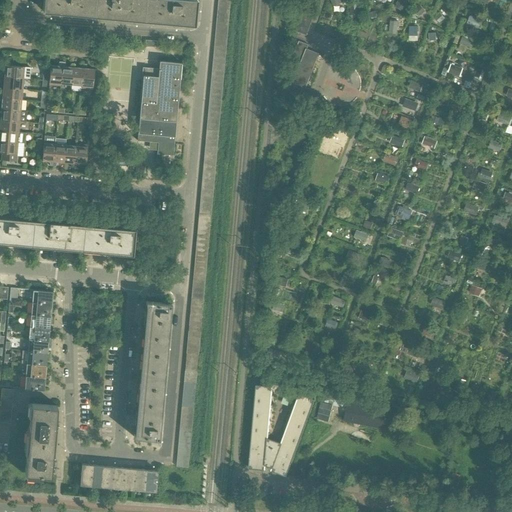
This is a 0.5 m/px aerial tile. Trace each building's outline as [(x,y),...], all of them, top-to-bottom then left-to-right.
[(42,11),(160,21),(194,24),(194,23),(195,23),(196,0),(42,0),(42,10),(42,11)] [(406,0),(400,0),(395,6),(401,10),(408,1),(406,0)] [(420,5),(415,10),(420,15),(425,10),(420,5)] [(301,7),(297,30),(297,32),(307,36),(316,13),(301,7)] [(444,18),(440,13),(435,18),(440,22),(444,18)] [(467,23),(478,27),(480,21),(470,17),(467,23)] [(391,21),(390,32),(396,33),(398,22),(391,21)] [(470,38),(463,35),(460,44),(469,47),(470,44),(472,41),(472,40),(470,40),(470,38)] [(308,45),(299,41),(291,61),(291,76),(291,80),(289,84),(292,85),(291,89),(292,92),(294,95),(297,96),(300,95),(302,94),(303,93),(304,90),(305,90),(308,80),(319,54),(307,49),(308,45)] [(60,86),(60,84),(62,62),(59,61),(59,62),(58,66),(50,65),(49,85),(60,86)] [(141,96),(141,102),(141,103),(139,117),(139,118),(137,141),(155,142),(154,147),(157,147),(157,154),(173,155),(176,121),(177,112),(179,80),(181,64),(181,63),(172,62),(161,61),(159,61),(158,77),(143,75),(142,81),(143,81),(141,96)] [(60,84),(71,85),(73,67),(65,67),(65,63),(65,62),(62,62),(60,84)] [(71,85),(81,85),(82,80),(83,64),(80,63),(80,64),(81,64),(79,68),(73,67),(71,85)] [(82,80),(81,85),(81,88),(92,89),(94,69),(87,69),(86,64),(87,64),(83,64),(82,80)] [(0,76),(23,78),(29,79),(30,68),(5,65),(4,73),(0,73),(0,76)] [(449,72),(460,76),(462,69),(451,65),(449,72)] [(0,78),(4,80),(3,88),(23,89),(23,78),(0,76),(0,78)] [(412,81),(409,87),(420,92),(422,85),(412,81)] [(0,97),(22,99),(23,89),(3,88),(2,94),(0,94),(0,97)] [(438,102),(447,105),(449,99),(441,96),(438,102)] [(0,101),(2,102),(1,110),(20,111),(21,110),(22,99),(0,97),(0,101)] [(403,106),(414,110),(416,103),(406,100),(403,106)] [(0,119),(20,121),(26,122),(27,111),(21,110),(20,111),(1,110),(0,116),(0,119)] [(498,121),(508,125),(510,118),(500,114),(498,121)] [(444,120),(433,116),(431,123),(441,127),(444,120)] [(0,130),(19,132),(20,121),(0,119),(0,130)] [(0,141),(18,143),(25,143),(26,133),(19,132),(0,130),(0,141)] [(44,141),(42,160),(49,161),(50,165),(50,166),(53,166),(55,144),(55,142),(55,140),(55,137),(44,136),(44,141)] [(404,140),(393,136),(391,142),(402,146),(404,140)] [(425,137),(423,143),(434,148),(436,141),(425,137)] [(55,142),(53,166),(56,166),(55,166),(57,162),(64,162),(66,145),(66,141),(55,140),(55,142)] [(18,143),(0,141),(0,159),(16,161),(18,143)] [(489,147),(499,151),(501,144),(492,141),(489,147)] [(76,146),(74,168),(77,168),(78,164),(86,164),(87,145),(76,144),(76,146)] [(71,168),(74,168),(76,146),(66,145),(64,162),(71,163),(71,167),(71,168)] [(383,160),(395,165),(398,158),(386,153),(383,160)] [(415,166),(424,170),(426,163),(417,160),(415,166)] [(479,173),(478,176),(490,180),(492,173),(482,170),(481,173),(479,173)] [(390,178),(378,174),(376,180),(388,184),(390,178)] [(487,185),(479,182),(476,180),(473,187),(484,191),(487,185)] [(419,187),(408,183),(406,190),(417,193),(419,187)] [(503,199),(511,201),(511,194),(506,192),(503,199)] [(298,212),(305,215),(309,203),(302,201),(298,212)] [(467,205),(465,211),(476,215),(478,209),(467,205)] [(397,213),(405,216),(407,209),(400,206),(397,213)] [(0,241),(30,244),(32,218),(0,215),(0,241)] [(494,223),(505,227),(508,220),(497,216),(494,223)] [(32,244),(81,249),(83,223),(32,218),(30,244),(32,244)] [(83,223),(81,249),(132,253),(132,252),(134,228),(134,227),(83,223)] [(389,236),(400,239),(402,233),(391,229),(389,236)] [(368,235),(357,231),(355,237),(366,241),(368,235)] [(459,242),(466,244),(468,238),(461,235),(459,242)] [(489,238),(487,244),(493,246),(495,240),(489,238)] [(287,244),(284,251),(291,253),(293,246),(287,244)] [(347,258),(358,261),(360,255),(350,251),(347,258)] [(462,254),(450,251),(448,258),(459,261),(462,254)] [(381,258),(379,264),(388,267),(390,261),(381,258)] [(478,261),(476,267),(478,268),(485,271),(488,264),(480,262),(478,261)] [(343,279),(351,282),(353,275),(346,273),(343,279)] [(288,280),(277,276),(275,283),(286,286),(288,280)] [(444,282),(451,284),(453,278),(446,276),(444,282)] [(481,289),(472,286),(470,291),(479,295),(481,289)] [(10,287),(9,300),(16,301),(18,288),(10,287)] [(33,290),(32,302),(51,304),(51,303),(52,303),(51,303),(51,299),(52,299),(53,292),(52,292),(53,292),(53,291),(33,289),(33,290)] [(334,296),(331,303),(341,307),(344,300),(334,296)] [(434,297),(431,304),(442,309),(445,302),(434,297)] [(144,325),(141,362),(136,413),(135,425),(134,434),(134,437),(159,439),(159,436),(171,306),(171,303),(146,301),(146,304),(145,312),(145,313),(144,325)] [(32,302),(31,315),(50,317),(50,315),(51,316),(51,315),(50,315),(50,311),(51,311),(52,305),(51,305),(51,304),(32,302)] [(284,305),(274,303),(273,310),(282,312),(284,305)] [(359,317),(370,321),(372,314),(362,311),(359,317)] [(31,315),(30,327),(49,329),(49,328),(49,327),(49,323),(50,323),(51,317),(50,317),(31,315)] [(328,319),(326,326),(334,329),(336,322),(328,319)] [(7,329),(6,337),(11,337),(11,333),(17,329),(14,325),(9,329),(7,329)] [(30,327),(29,339),(48,341),(48,340),(48,335),(49,335),(49,329),(30,327)] [(425,327),(423,333),(433,337),(436,330),(425,327)] [(29,339),(28,351),(47,353),(47,352),(47,348),(48,348),(48,341),(29,339)] [(315,350),(324,353),(326,347),(317,344),(315,350)] [(267,356),(279,360),(282,352),(269,348),(267,356)] [(415,355),(424,359),(427,352),(417,349),(415,355)] [(21,363),(27,363),(45,365),(45,364),(46,365),(46,364),(46,360),(47,360),(47,354),(46,354),(47,353),(28,351),(22,351),(21,363)] [(343,362),(340,369),(351,373),(354,366),(343,362)] [(27,363),(26,376),(44,377),(45,377),(45,376),(44,376),(45,372),(46,372),(46,366),(45,366),(45,365),(27,363)] [(405,377),(416,381),(418,375),(408,371),(405,377)] [(44,377),(26,376),(24,387),(24,388),(44,390),(44,389),(43,389),(44,384),(45,384),(45,378),(44,378),(44,377)] [(440,376),(437,387),(443,389),(447,378),(440,376)] [(458,379),(454,390),(461,392),(465,381),(458,379)] [(271,470),(286,476),(315,399),(299,393),(299,394),(281,442),(268,437),(272,389),(273,386),(256,384),(249,468),(265,470),(265,469),(265,465),(272,467),(271,470)] [(472,385),(469,396),(475,398),(478,387),(472,385)] [(487,402),(493,404),(497,393),(490,391),(487,402)] [(334,404),(345,407),(347,400),(326,395),(325,400),(324,400),(325,401),(333,404),(334,404)] [(503,401),(501,407),(508,409),(510,403),(503,401)] [(321,402),(317,419),(328,422),(333,405),(321,402)] [(344,421),(345,421),(345,419),(357,422),(381,427),(383,427),(385,428),(402,431),(401,433),(402,433),(404,423),(406,414),(405,414),(405,415),(396,413),(397,412),(395,412),(395,413),(377,409),(377,408),(376,408),(376,409),(350,404),(351,402),(348,402),(347,408),(345,418),(344,421)] [(31,403),(28,438),(54,440),(57,405),(31,403)] [(459,432),(477,437),(479,431),(461,426),(459,432)] [(54,440),(28,438),(25,473),(32,473),(50,475),(54,440)] [(80,483),(91,484),(92,465),(83,464),(82,464),(80,483)] [(91,484),(102,485),(103,466),(92,465),(91,484)] [(102,485),(113,486),(114,467),(103,466),(102,485)] [(113,486),(124,487),(125,468),(114,467),(113,486)] [(124,487),(134,488),(136,469),(125,468),(124,487)] [(134,488),(145,489),(147,470),(136,469),(134,488)] [(147,470),(145,489),(156,490),(156,482),(157,470),(156,470),(156,471),(147,470)] [(460,476),(455,473),(449,488),(454,490),(460,476)]
